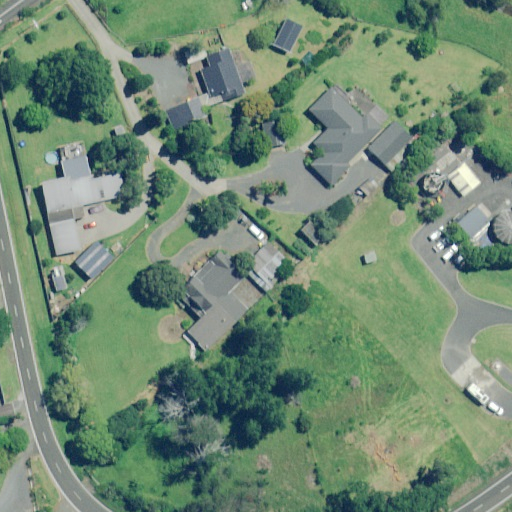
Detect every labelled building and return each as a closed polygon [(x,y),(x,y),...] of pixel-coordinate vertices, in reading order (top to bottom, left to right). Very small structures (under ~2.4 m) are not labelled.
[(299,27),(283,20),(271,47),(287,55),(299,27)] [(233,68),(225,48),(205,56),(209,66),(197,71),(206,96),(169,110),(176,128),(204,117),(201,109),(243,93),(239,84),(254,79),(247,62),(233,68)] [(359,118),(329,89),(307,112),(325,129),(311,145),(320,153),(307,167),(328,187),(347,167),(345,164),(379,128),(364,113),(359,118)] [(284,145),(280,120),(259,124),(263,148),(284,145)] [(409,138),(392,122),(365,150),(382,166),(409,138)] [(91,180),(86,157),(61,162),(64,178),(41,183),(56,256),(78,251),(72,220),(83,217),(81,205),(123,197),(118,174),(91,180)] [(478,183),(461,163),(445,176),(461,196),(478,183)] [(445,188),(439,176),(428,182),(434,194),(445,188)] [(487,221),(474,208),(456,225),(469,238),(487,221)] [(491,224),(491,227),(491,230),(491,233),(492,236),(494,238),(496,240),(498,242),(500,244),(503,244),(506,245),(509,245),(511,244),(511,212),(508,212),(505,212),(503,213),(500,214),(497,215),(495,217),(493,219),(492,222),(491,224)] [(265,234),(249,219),(243,225),(259,240),(265,234)] [(243,278),(216,248),(195,267),(199,271),(179,289),(203,315),(215,304),(232,323),(246,310),(229,291),(243,278)] [(63,269),(55,271),(60,295),(68,293),(63,269)]
